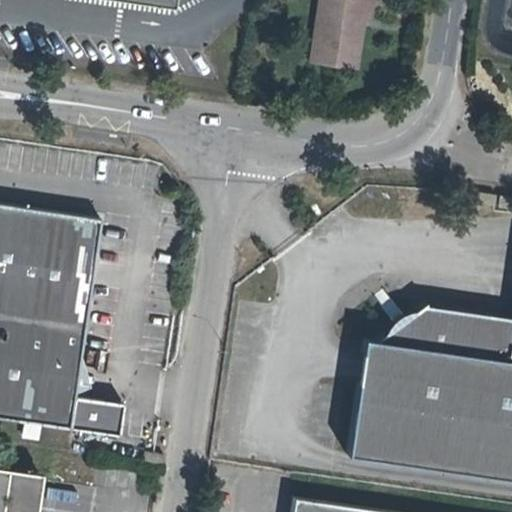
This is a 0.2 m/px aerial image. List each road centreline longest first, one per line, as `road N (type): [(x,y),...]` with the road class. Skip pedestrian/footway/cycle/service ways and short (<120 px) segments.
road 1 (residential): [(173,511),(231,135)]
road 2 (unclassified): [(231,135),(389,149),(422,126),(443,82),(455,0)]
road 3 (unclassified): [(80,104),(231,135)]
